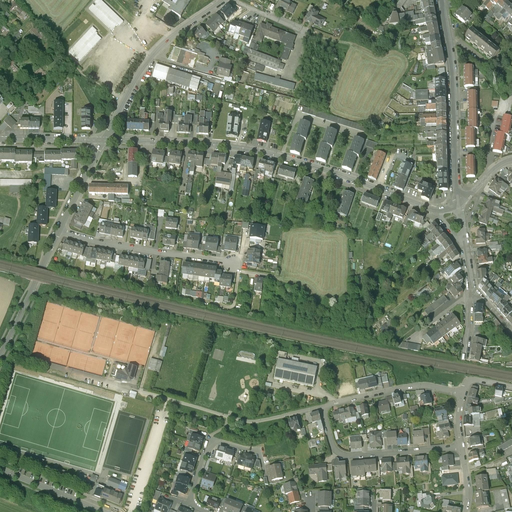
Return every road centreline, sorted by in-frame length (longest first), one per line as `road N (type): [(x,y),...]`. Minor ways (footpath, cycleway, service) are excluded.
road 1 (unclassified): [(102,139),(254,150),(433,210)]
road 2 (residential): [(461,447),(348,456),(332,445),(324,411),(404,386),(463,392)]
road 3 (residential): [(457,203),(453,55),(442,0)]
road 4 (residential): [(222,0),(149,56),(102,139)]
road 5 (residential): [(233,263),(59,230)]
road 6 (residential): [(265,474),(258,452),(210,440),(192,506)]
road 7 (residential): [(59,230),(0,352)]
